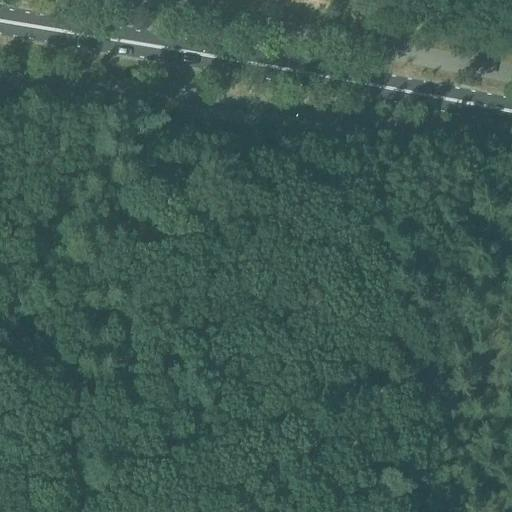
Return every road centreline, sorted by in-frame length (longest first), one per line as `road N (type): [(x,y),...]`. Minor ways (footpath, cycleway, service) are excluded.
road 1 (primary): [(511,125),(0,23)]
road 2 (unclassified): [(132,0),(511,70)]
